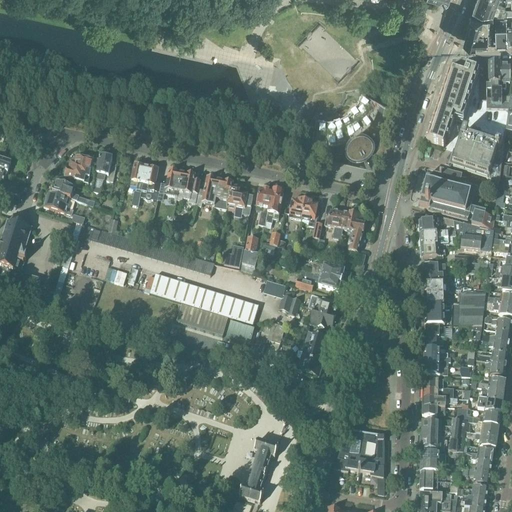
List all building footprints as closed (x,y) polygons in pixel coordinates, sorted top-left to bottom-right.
[(476,0),(473,11),(479,13),(482,14),(482,12),(489,14),(493,14),(496,15),(495,17),(504,18),(504,17),(511,16),(511,10),(507,10),(505,10),(506,7),(497,4),(485,0),(476,0)] [(471,17),(468,28),(475,31),(479,30),(490,30),(490,32),(493,32),(494,32),(494,17),(477,17),(471,17)] [(507,28),(507,27),(506,19),(495,19),(496,44),(508,43),(507,28)] [(468,28),(464,42),(475,45),(475,44),(480,44),(493,44),(493,32),(490,32),(490,30),(479,30),(475,31),(468,28)] [(479,74),(477,74),(477,64),(461,65),(461,67),(456,67),(453,75),(449,74),(448,78),(430,130),(426,144),(427,144),(443,149),(449,151),(456,154),(458,149),(462,136),(463,132),(504,145),(504,138),(505,132),(507,119),(508,111),(487,111),(486,102),(479,102),(479,74)] [(503,99),(502,91),(501,91),(500,66),(497,64),(491,64),(489,66),(489,85),(486,85),(487,111),(508,111),(510,99),(503,99)] [(501,91),(502,91),(506,91),(506,85),(510,85),(509,66),(500,66),(501,91)] [(314,140),(312,147),(313,147),(314,147),(316,148),(317,148),(318,148),(320,148),(321,148),(322,148),(324,148),(325,149),(326,149),(328,149),(329,148),(330,148),(332,148),(333,148),(334,148),(336,148),(337,147),(338,147),(340,147),(341,147),(342,146),(344,146),(345,145),(346,145),(347,144),(350,143),(352,142),(353,141),(355,141),(356,140),(357,139),(358,139),(359,138),(360,137),(361,136),(363,139),(363,135),(364,134),(365,132),(366,131),(367,130),(368,129),(369,128),(370,127),(371,126),(371,125),(372,124),(373,123),(373,122),(374,121),(375,119),(375,118),(376,117),(377,116),(377,115),(377,113),(378,112),(378,111),(379,110),(379,109),(379,108),(372,106),(362,103),(361,103),(361,104),(362,105),(361,106),(360,110),(358,113),(356,116),(353,119),(350,122),(347,124),(344,126),(340,128),(337,129),(333,130),(329,130),(325,131),(322,130),(318,129),(317,129),(316,129),(314,138),(314,140)] [(462,136),(460,141),(458,149),(452,167),(487,178),(486,180),(499,185),(502,159),(503,152),(504,146),(463,133),(462,136)] [(348,148),(347,149),(347,156),(350,161),(356,163),(363,162),(366,161),(370,157),(372,151),(373,146),(371,143),(368,141),(366,140),(365,139),(363,139),(362,139),(361,139),(360,139),(359,140),(358,140),(357,140),(356,141),(355,141),(354,142),(353,143),(351,143),(351,144),(350,145),(349,145),(349,146),(348,147),(348,148)] [(70,170),(73,171),(73,169),(79,170),(79,172),(86,174),(86,172),(91,173),(97,173),(99,161),(93,160),(94,158),(87,157),(86,160),(86,161),(81,160),(76,159),(76,162),(75,165),(71,164),(70,170)] [(97,173),(95,181),(104,182),(105,177),(108,178),(107,183),(113,184),(116,170),(111,168),(112,160),(100,157),(99,161),(97,173)] [(0,176),(5,178),(7,175),(8,175),(11,166),(10,165),(11,162),(10,161),(4,159),(3,159),(2,163),(0,162),(0,176)] [(132,183),(131,188),(137,189),(136,194),(134,194),(132,206),(139,208),(140,199),(142,193),(146,170),(143,169),(142,166),(138,165),(137,165),(135,167),(134,174),(132,183)] [(159,195),(161,186),(156,185),(158,172),(157,169),(153,168),(150,170),(146,170),(142,193),(140,199),(144,200),(145,202),(150,203),(151,201),(157,203),(159,195)] [(65,184),(65,185),(77,188),(78,182),(85,183),(89,184),(90,178),(91,174),(91,173),(86,172),(86,174),(79,172),(79,170),(73,169),(73,171),(70,170),(67,169),(67,172),(65,179),(66,179),(65,184)] [(159,195),(177,199),(182,175),(178,174),(176,174),(176,173),(171,172),(171,173),(169,172),(167,187),(161,186),(159,195)] [(469,217),(470,210),(474,197),(475,192),(472,192),(464,189),(466,180),(442,174),(441,178),(440,178),(440,179),(427,176),(420,204),(419,209),(468,221),(469,217)] [(188,176),(187,176),(182,175),(177,199),(177,202),(181,203),(182,200),(189,201),(188,204),(195,205),(194,207),(195,207),(197,197),(199,183),(194,182),(195,178),(194,177),(193,176),(190,175),(188,176)] [(201,204),(215,207),(220,183),(215,182),(207,180),(203,198),(197,197),(195,207),(201,208),(201,204)] [(233,185),(225,183),(224,184),(220,183),(215,207),(214,210),(227,213),(232,189),(233,185)] [(53,193),(52,196),(70,201),(71,201),(76,203),(92,209),(94,204),(78,199),(78,197),(73,196),(75,191),(69,189),(57,185),(57,186),(56,187),(54,187),(53,190),(55,192),(54,193),(53,193)] [(240,190),(232,189),(227,213),(234,214),(235,209),(243,210),(242,215),(249,217),(252,199),(247,198),(247,197),(239,196),(240,190)] [(265,228),(266,224),(273,192),(272,192),(272,193),(261,191),(256,212),(262,214),(259,227),(265,228)] [(272,225),(272,221),(276,222),(278,221),(283,194),(273,192),(266,224),(272,225)] [(46,202),(44,209),(65,216),(65,215),(71,217),(73,212),(67,210),(70,201),(52,196),(50,195),(50,196),(49,196),(49,197),(47,196),(45,202),(46,202)] [(290,216),(289,219),(301,222),(302,219),(305,203),(304,203),(304,201),(300,200),(299,202),(298,202),(297,201),(297,203),(292,202),(290,216)] [(301,222),(301,224),(309,225),(308,228),(315,229),(313,241),(316,241),(319,242),(322,227),(316,226),(318,213),(317,213),(317,211),(318,207),(314,206),(313,206),(314,205),(313,205),(312,205),(311,203),(308,202),(307,203),(305,203),(302,219),(301,222)] [(484,214),(475,211),(470,210),(469,217),(474,218),(471,227),(493,233),(494,229),(495,222),(495,220),(483,217),(484,214)] [(341,241),(343,231),(346,215),(339,214),(338,212),(335,212),(334,212),(331,212),(329,221),(326,221),(325,228),(335,230),(333,240),(341,241)] [(343,231),(353,233),(364,236),(365,226),(361,225),(363,217),(356,216),(355,215),(353,215),(351,215),(350,215),(349,216),(346,215),(343,231)] [(20,218),(14,216),(11,224),(8,223),(1,246),(0,246),(0,288),(5,290),(6,290),(14,293),(30,298),(29,300),(42,304),(43,298),(36,296),(41,281),(27,276),(23,278),(20,274),(24,262),(25,262),(27,257),(26,256),(27,254),(24,253),(31,231),(28,230),(30,221),(20,218)] [(72,223),(82,226),(84,220),(74,217),(72,223)] [(443,227),(453,229),(453,222),(442,220),(443,227)] [(109,234),(115,235),(117,223),(111,222),(109,234)] [(439,235),(420,237),(421,249),(440,247),(443,247),(443,248),(449,248),(448,240),(455,239),(460,239),(460,235),(461,235),(462,225),(453,222),(453,229),(453,234),(442,235),(439,235)] [(442,235),(441,223),(419,225),(420,237),(439,235),(442,235)] [(461,251),(491,254),(491,252),(492,247),(493,241),(494,235),(493,235),(493,233),(471,227),(464,226),(461,251)] [(85,241),(89,228),(83,227),(79,239),(85,241)] [(95,230),(89,228),(85,241),(91,243),(95,230)] [(101,232),(95,230),(91,243),(97,244),(101,232)] [(107,234),(101,232),(97,244),(103,246),(107,234)] [(348,252),(358,255),(364,236),(353,233),(348,252)] [(113,236),(107,234),(103,246),(109,248),(113,236)] [(281,237),(272,235),(269,247),(278,249),(279,243),(281,237)] [(119,237),(113,236),(109,248),(115,250),(119,237)] [(151,236),(148,246),(152,247),(162,249),(163,250),(163,249),(166,249),(169,241),(151,236)] [(125,239),(119,237),(115,250),(121,252),(125,239)] [(131,241),(125,239),(121,252),(127,253),(131,241)] [(493,241),(492,247),(509,249),(511,249),(511,239),(510,239),(510,243),(505,243),(493,241)] [(245,254),(241,273),(253,277),(259,257),(256,256),(259,242),(249,240),(246,254),(245,254)] [(137,243),(131,241),(127,253),(133,255),(137,243)] [(143,244),(137,243),(133,255),(139,257),(143,244)] [(149,246),(143,244),(139,257),(145,259),(149,246)] [(155,248),(149,246),(145,259),(151,260),(155,248)] [(443,247),(440,247),(421,249),(421,250),(420,250),(420,258),(422,258),(422,261),(429,261),(443,260),(443,258),(445,257),(444,253),(443,253),(442,248),(443,248),(443,247)] [(161,250),(155,248),(151,260),(157,262),(161,250)] [(167,252),(161,250),(157,262),(163,264),(167,252)] [(173,253),(167,252),(163,264),(169,266),(173,253)] [(179,255),(173,253),(169,266),(175,267),(179,255)] [(181,269),(185,257),(179,255),(175,267),(181,269)] [(243,257),(233,255),(232,258),(227,257),(225,268),(240,271),(243,257)] [(457,256),(455,257),(455,264),(469,265),(469,260),(469,257),(457,256)] [(191,259),(185,257),(181,269),(187,271),(191,259)] [(197,260),(191,259),(187,271),(193,273),(197,260)] [(203,262),(197,260),(193,273),(199,275),(203,262)] [(351,272),(352,272),(353,265),(337,260),(336,267),(351,272)] [(209,264),(203,262),(199,275),(205,276),(209,264)] [(499,272),(511,273),(511,263),(507,263),(506,265),(500,264),(499,272)] [(215,266),(209,264),(205,276),(211,278),(215,266)] [(311,275),(341,284),(343,280),(346,281),(348,275),(344,274),(345,273),(314,264),(312,271),(311,275)] [(475,272),(475,275),(488,274),(488,266),(475,265),(475,272)] [(445,266),(423,267),(423,277),(438,276),(446,276),(445,266)] [(511,273),(499,272),(496,271),(494,281),(498,282),(511,283),(511,273)] [(302,273),(301,277),(305,279),(304,283),(307,284),(308,280),(310,282),(317,284),(319,285),(318,288),(339,294),(339,293),(342,294),(344,288),(341,287),(341,286),(341,284),(311,275),(302,273)] [(423,277),(423,286),(445,285),(445,276),(423,277)] [(159,299),(165,280),(156,277),(150,296),(159,299)] [(175,283),(165,280),(159,299),(169,302),(175,283)] [(297,281),(294,289),(311,294),(314,286),(307,284),(304,283),(297,281)] [(501,293),(511,294),(511,283),(498,282),(494,281),(488,281),(487,287),(502,289),(501,293)] [(184,285),(175,283),(169,302),(178,305),(184,285)] [(184,285),(178,305),(187,307),(193,288),(184,285)] [(427,295),(427,297),(443,297),(443,294),(446,293),(446,285),(445,285),(423,286),(424,295),(427,295)] [(203,291),(193,288),(187,307),(197,310),(203,291)] [(203,291),(197,310),(206,313),(212,294),(203,291)] [(221,297),(212,294),(206,313),(216,316),(221,297)] [(458,329),(473,329),(482,329),(484,312),(485,305),(486,299),(486,296),(460,296),(459,301),(459,308),(459,318),(458,329)] [(221,297),(216,316),(225,319),(231,300),(221,297)] [(288,317),(296,320),(300,308),(292,305),(293,301),(290,299),(284,297),(283,300),(279,311),(289,314),(288,317)] [(444,299),(443,297),(427,297),(427,300),(424,300),(424,309),(444,308),(447,308),(446,300),(444,299)] [(485,305),(511,308),(511,298),(501,297),(501,302),(489,300),(486,299),(485,305)] [(309,310),(314,311),(335,317),(338,306),(312,299),(309,310)] [(240,303),(231,300),(225,319),(234,322),(240,303)] [(244,325),(250,306),(240,303),(234,322),(244,325)] [(511,319),(511,308),(485,305),(484,312),(498,314),(498,317),(511,319)] [(259,308),(250,306),(244,325),(253,327),(259,308)] [(227,321),(181,307),(176,324),(222,338),(227,321)] [(444,308),(424,309),(424,318),(444,318),(444,308)] [(336,317),(335,317),(314,311),(310,327),(331,334),(336,317)] [(444,318),(424,318),(425,327),(439,327),(444,327),(444,318)] [(494,333),(510,336),(511,325),(491,322),(491,320),(486,320),(484,321),(484,326),(490,327),(490,328),(495,329),(494,333)] [(230,323),(225,341),(248,348),(253,330),(230,323)] [(273,325),(268,342),(274,343),(279,327),(273,325)] [(285,329),(279,327),(274,343),(280,345),(285,329)] [(444,330),(425,329),(424,339),(438,339),(444,340),(444,330)] [(480,341),(482,329),(473,329),(472,336),(464,336),(464,340),(480,341)] [(482,342),(509,346),(510,336),(494,333),(494,338),(482,336),(481,342),(482,342)] [(301,348),(322,354),(323,349),(325,349),(327,341),(321,339),(310,336),(307,344),(304,343),(302,344),(301,348)] [(438,339),(424,339),(424,341),(424,348),(443,348),(444,343),(437,343),(438,339)] [(491,354),(507,357),(509,346),(482,342),(481,349),(492,350),(491,354)] [(304,354),(302,361),(323,367),(323,366),(320,365),(322,358),(321,357),(322,354),(301,348),(300,351),(301,353),(304,354)] [(424,351),(424,360),(448,361),(448,355),(440,355),(440,352),(424,351)] [(476,364),(484,365),(506,368),(507,357),(491,354),(491,360),(476,358),(476,364)] [(452,361),(448,361),(424,360),(423,369),(439,369),(439,365),(450,365),(450,364),(452,364),(452,361)] [(320,375),(323,367),(302,361),(300,368),(288,364),(285,372),(305,378),(306,376),(318,379),(319,375),(320,375)] [(506,368),(484,365),(483,367),(484,367),(484,371),(489,371),(488,376),(504,378),(506,368)] [(439,369),(423,369),(423,378),(447,378),(447,369),(439,369)] [(459,374),(461,379),(471,379),(471,374),(468,374),(468,370),(459,369),(459,374)] [(443,382),(423,381),(423,391),(443,391),(443,387),(443,382)] [(477,390),(481,391),(504,394),(505,384),(489,381),(488,386),(482,386),(478,385),(477,390)] [(443,391),(423,391),(423,400),(452,401),(453,391),(443,391)] [(486,402),(502,404),(504,394),(481,391),(480,395),(481,395),(480,401),(486,402)] [(452,401),(423,400),(422,409),(445,409),(445,405),(447,405),(447,406),(456,406),(456,401),(452,401)] [(484,412),(501,414),(502,404),(486,402),(480,401),(480,405),(479,405),(478,407),(485,408),(484,412)] [(445,409),(422,409),(422,418),(444,418),(444,411),(445,411),(445,409)] [(466,411),(461,411),(457,410),(456,423),(465,424),(466,411)] [(483,426),(499,429),(500,419),(484,416),(483,421),(467,419),(466,424),(476,426),(483,426)] [(451,422),(449,434),(464,435),(465,424),(456,423),(451,422)] [(441,424),(423,424),(422,433),(446,434),(447,429),(440,429),(441,424)] [(476,426),(475,435),(497,439),(499,429),(483,426),(476,426)] [(384,443),(384,439),(378,439),(378,438),(352,434),(352,435),(347,433),(346,437),(338,464),(335,473),(348,475),(349,473),(359,474),(361,474),(361,475),(371,476),(370,478),(384,480),(384,443)] [(446,434),(422,433),(422,443),(445,443),(445,439),(446,439),(446,437),(446,434)] [(462,455),(462,454),(464,435),(449,434),(448,444),(448,447),(447,454),(451,454),(456,455),(462,455)] [(480,447),(494,449),(496,450),(497,439),(475,435),(474,442),(480,442),(480,447)] [(239,499),(260,505),(260,506),(264,494),(260,493),(264,479),(265,480),(267,473),(266,472),(271,459),(275,460),(278,449),(258,442),(255,453),(258,454),(247,489),(243,488),(239,499)] [(448,444),(445,443),(422,443),(422,452),(445,453),(445,449),(446,449),(446,447),(448,447),(448,444)] [(476,462),(492,465),(493,454),(477,451),(476,456),(462,454),(462,455),(461,461),(467,462),(470,462),(476,463),(476,462)] [(441,466),(441,456),(421,455),(421,465),(441,466)] [(468,472),(490,475),(492,465),(476,462),(476,463),(475,468),(470,467),(469,470),(468,470),(468,472)] [(421,465),(420,474),(438,474),(440,474),(441,466),(421,465)] [(488,486),(489,480),(490,475),(468,472),(463,472),(462,478),(474,479),(473,484),(488,486)] [(420,474),(420,483),(438,484),(438,474),(420,474)] [(452,481),(451,481),(451,485),(459,485),(459,476),(453,475),(452,481)] [(437,493),(438,484),(420,483),(419,492),(437,493)] [(459,491),(459,485),(451,485),(450,494),(458,494),(459,491)] [(458,498),(463,499),(486,502),(488,491),(472,489),(471,494),(464,493),(464,492),(459,491),(458,494),(458,498)] [(453,502),(451,502),(452,497),(420,496),(419,509),(431,510),(431,506),(441,506),(441,504),(457,505),(457,503),(453,502)] [(470,505),(469,510),(485,511),(486,502),(463,499),(462,504),(470,505)]
